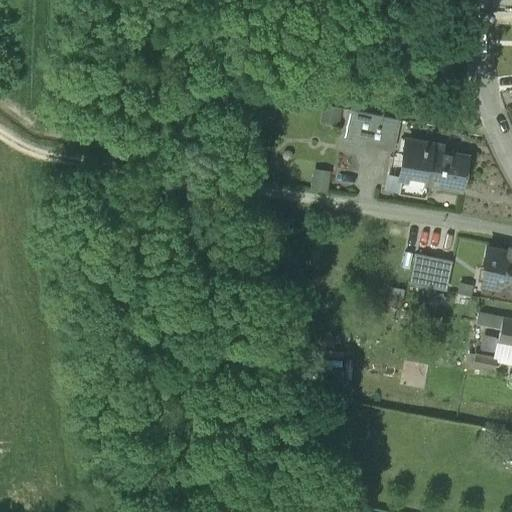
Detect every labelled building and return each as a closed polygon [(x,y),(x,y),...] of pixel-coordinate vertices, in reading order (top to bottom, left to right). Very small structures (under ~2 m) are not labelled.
[(342,107),(323,103),(319,121),(338,125),(342,107)] [(342,140),(393,150),(400,120),(348,110),(342,140)] [(398,193),(425,198),(427,185),(461,191),(467,156),(443,152),(444,145),(408,139),(398,193)] [(331,170),(313,168),(309,190),(327,193),(331,170)] [(274,215),(278,237),(288,235),(284,213),(274,215)] [(482,285),(511,291),(511,253),(509,253),(510,251),(508,250),(507,251),(487,247),(482,268),(484,268),(485,267),(490,268),(487,283),(482,282),(482,285)] [(409,283),(445,291),(451,261),(415,254),(409,283)] [(459,282),(457,293),(471,296),(474,285),(459,282)] [(405,289),(390,287),(387,305),(402,308),(405,289)] [(443,292),(426,297),(429,309),(446,304),(443,292)] [(475,323),(500,328),(502,319),(477,314),(475,323)] [(511,320),(502,319),(500,328),(497,343),(511,346),(511,320)] [(511,346),(497,343),(493,358),(497,359),(496,362),(511,365),(511,346)] [(472,366),(494,371),(496,362),(497,359),(493,358),(475,354),(472,366)]
